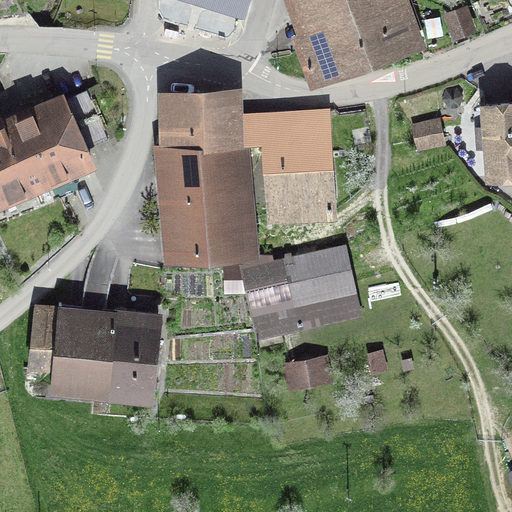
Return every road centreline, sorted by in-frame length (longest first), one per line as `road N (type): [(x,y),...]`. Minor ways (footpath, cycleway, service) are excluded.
road 1 (track): [(379,87),(387,237),(473,368),(507,511)]
road 2 (residential): [(146,53),(140,138),(112,205),(81,247),(0,317)]
road 3 (tertiary): [(511,40),(396,83),(315,94),(231,67)]
road 4 (tertiary): [(146,53),(0,37)]
